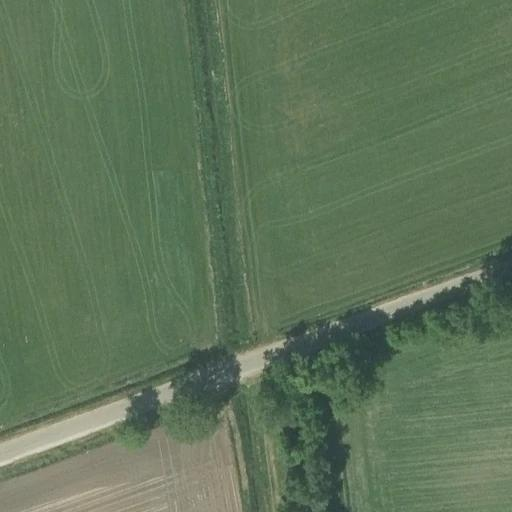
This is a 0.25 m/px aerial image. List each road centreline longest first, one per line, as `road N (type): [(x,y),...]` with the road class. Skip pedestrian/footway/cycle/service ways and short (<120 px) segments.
road 1 (tertiary): [(0,456),(511,270)]
road 2 (track): [(274,511),(255,364)]
